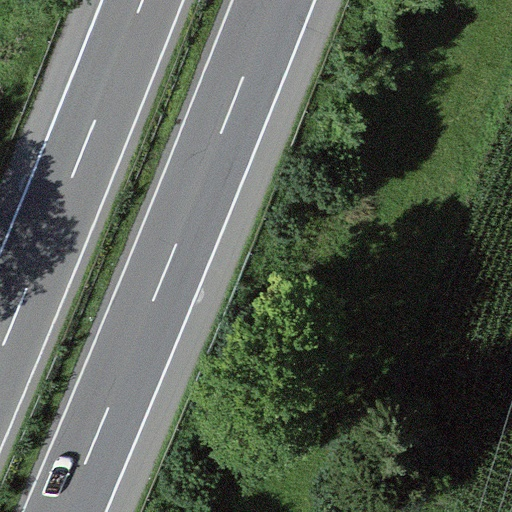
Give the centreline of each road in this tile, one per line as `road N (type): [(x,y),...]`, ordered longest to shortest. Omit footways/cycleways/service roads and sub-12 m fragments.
road 1 (motorway): [(71,511),(280,0)]
road 2 (motorway): [(150,0),(0,364)]
